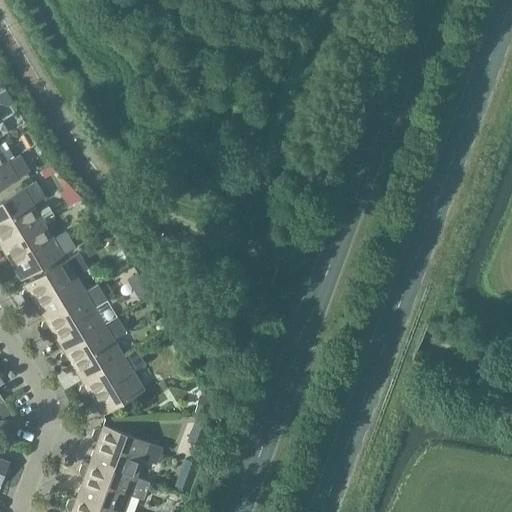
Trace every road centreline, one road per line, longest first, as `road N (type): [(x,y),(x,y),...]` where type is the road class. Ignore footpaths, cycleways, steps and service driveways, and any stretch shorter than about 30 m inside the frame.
road 1 (primary): [(429,0),(238,511)]
road 2 (primary): [(323,511),(511,2)]
road 3 (residential): [(0,323),(51,408),(17,511)]
